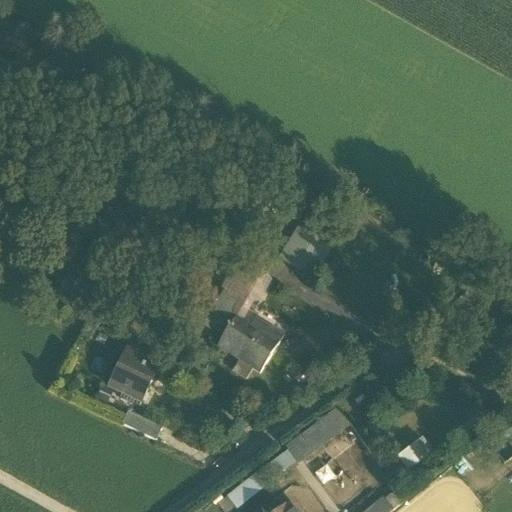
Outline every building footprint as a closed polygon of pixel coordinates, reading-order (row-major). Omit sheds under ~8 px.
[(314,241),(295,270),(309,278),(327,249),(314,241)] [(225,289),(204,323),(223,336),(235,317),(236,318),(246,302),(225,289)] [(236,318),(235,317),(223,336),(216,347),(260,374),(278,345),(236,318)] [(148,359),(128,349),(109,389),(141,405),(159,369),(146,363),(148,359)] [(123,412),(117,424),(153,442),(159,430),(123,412)] [(328,417),(285,449),(293,460),(335,428),(328,417)] [(390,511),(382,501),(368,511),(390,511)]
